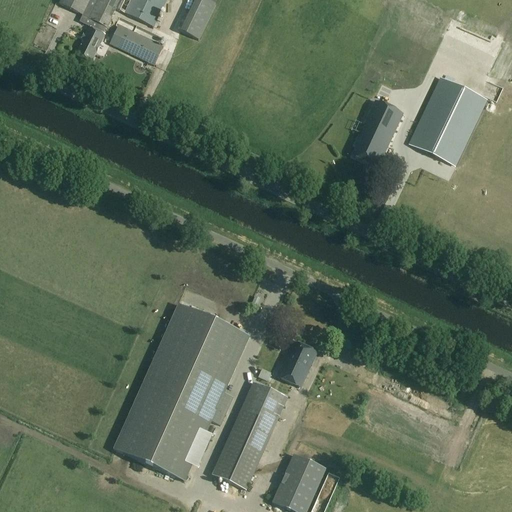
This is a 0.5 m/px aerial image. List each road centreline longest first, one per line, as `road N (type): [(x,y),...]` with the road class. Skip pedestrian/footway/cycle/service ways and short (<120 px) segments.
road 1 (unclassified): [(511,377),(0,134)]
road 2 (tertiary): [(511,301),(0,59)]
